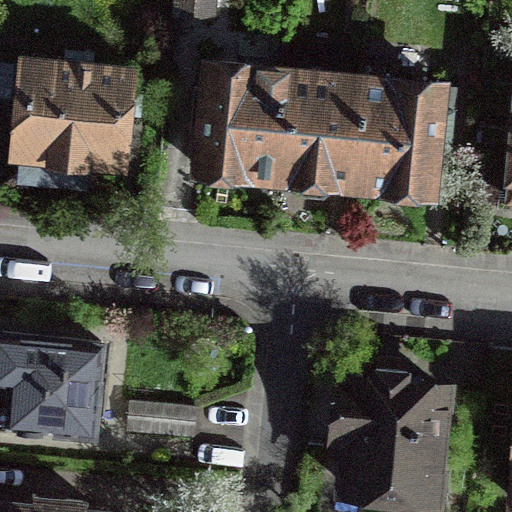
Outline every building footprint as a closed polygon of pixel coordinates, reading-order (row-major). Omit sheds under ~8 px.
[(172,0),(171,17),(209,20),(212,0),(172,0)] [(86,160),(117,163),(124,93),(125,72),(83,68),(84,59),(69,58),(68,67),(23,63),(23,66),(0,63),(0,99),(19,102),(15,153),(55,157),(53,182),(83,185),(86,160)] [(357,80),(287,73),(207,65),(204,90),(192,89),(189,124),(195,125),(201,125),(196,171),(277,178),(297,180),(296,191),(300,196),(320,198),(326,193),(327,183),(339,184),(347,184),(427,192),(432,133),(442,133),(448,134),(453,89),(357,80)] [(50,430),(91,434),(99,344),(0,334),(0,426),(50,431),(50,430)] [(429,511),(432,498),(442,391),(403,387),(405,371),(374,368),(372,384),(337,380),(332,437),(347,439),(343,489),(389,493),(388,507),(429,511)] [(134,432),(191,437),(193,408),(136,404),(134,432)] [(79,511),(80,503),(33,499),(32,511),(0,508),(0,511),(79,511)]
